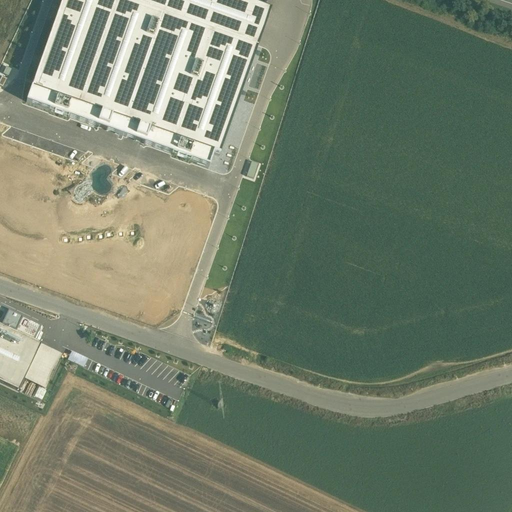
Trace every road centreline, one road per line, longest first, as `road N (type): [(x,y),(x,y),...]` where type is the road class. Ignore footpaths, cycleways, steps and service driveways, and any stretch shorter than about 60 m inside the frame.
road 1 (unclassified): [(511,374),(397,406),(353,407),(261,382),(0,286)]
road 2 (track): [(511,47),(387,0)]
